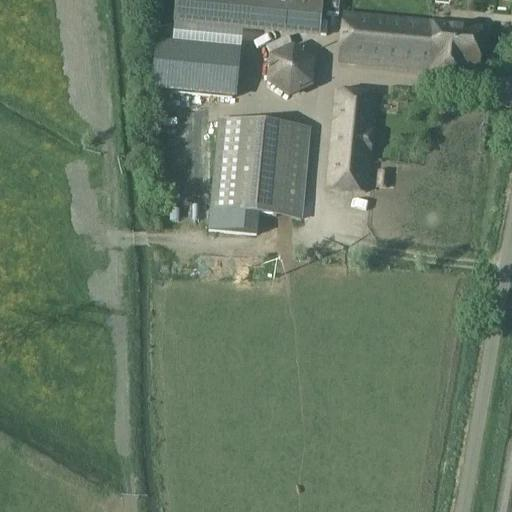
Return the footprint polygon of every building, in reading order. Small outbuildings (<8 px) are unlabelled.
[(175,0),(174,15),(319,28),(320,0),(175,0)] [(428,72),(433,25),(343,16),(338,62),(428,72)] [(433,25),(428,72),(463,75),(464,68),(477,69),(481,30),(433,25)] [(266,86),(289,101),(314,90),(315,62),(294,46),(269,57),(266,86)] [(155,56),(152,92),(232,99),(235,63),(155,56)] [(373,96),(336,93),(326,189),(363,193),(373,96)] [(209,211),(299,220),(308,130),(217,121),(209,211)] [(210,214),(208,229),(237,232),(239,216),(210,214)]
